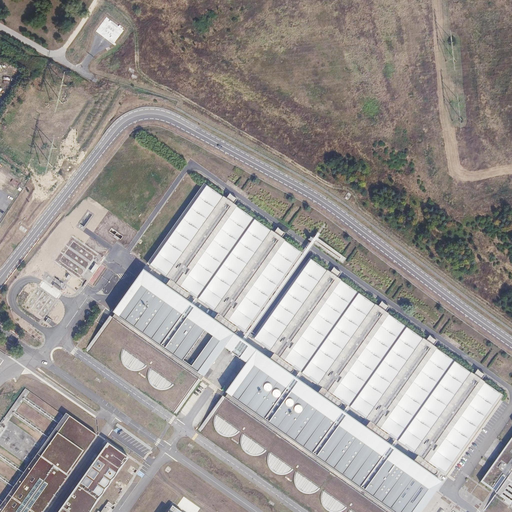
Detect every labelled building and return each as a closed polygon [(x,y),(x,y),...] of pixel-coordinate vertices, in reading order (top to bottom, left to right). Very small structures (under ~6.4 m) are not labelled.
[(113,44),(123,30),(106,18),(96,32),(113,44)] [(241,336),(298,256),(201,187),(144,268),(168,284),(187,298),(216,318),(235,332),(241,336)] [(346,411),(405,331),(306,261),(248,342),(271,358),(290,372),(319,392),(338,406),(346,411)] [(221,352),(231,337),(212,323),(183,303),(164,289),(141,273),(85,351),(176,415),(221,352)] [(187,298),(168,284),(164,289),(183,303),(185,302),(186,301),(187,300),(187,298)] [(386,312),(389,307),(380,302),(377,307),(386,312)] [(235,332),(216,318),(212,323),(231,337),(233,337),(234,336),(235,334),(235,332)] [(443,479),(500,399),(405,331),(346,411),(368,426),(387,440),(416,460),(435,474),(443,479)] [(253,352),(231,337),(221,352),(243,367),(253,352)] [(285,492),(341,415),(335,410),(316,397),(287,376),(268,363),(253,352),(243,367),(197,431),(285,492)] [(290,372),(271,358),(268,363),(287,376),(289,376),(290,375),(290,373),(290,372)] [(338,406),(319,392),(316,397),(335,410),(337,410),(338,409),(338,407),(338,406)] [(69,415),(0,511),(42,511),(97,435),(69,415)] [(312,511),(420,511),(440,484),(432,479),(412,465),(383,444),(364,431),(341,415),(285,492),(312,511)] [(387,440),(368,426),(364,431),(383,444),(385,444),(387,443),(387,441),(387,440)] [(511,434),(480,480),(511,503),(511,434)] [(106,445),(58,511),(89,511),(97,499),(102,494),(104,489),(108,486),(110,481),(114,477),(119,469),(127,460),(106,445)] [(435,474),(416,460),(412,465),(432,479),(433,478),(435,477),(435,475),(435,474)]
